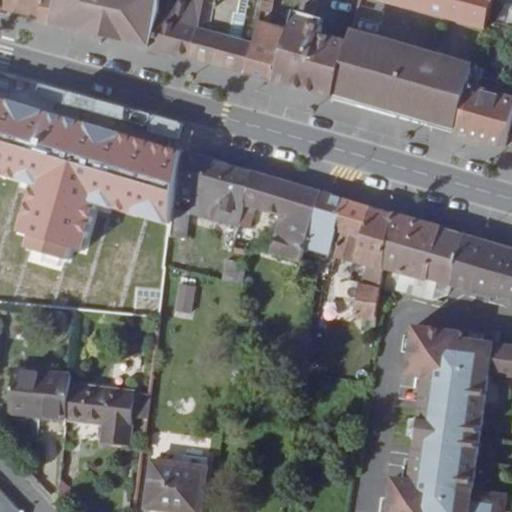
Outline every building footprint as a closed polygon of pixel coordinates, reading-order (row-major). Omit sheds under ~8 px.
[(6,0),(5,9),(39,16),(40,25),(50,27),(56,0),(6,0)] [(162,0),(56,0),(50,27),(93,37),(153,50),(161,18),(162,0)] [(220,0),(197,0),(197,3),(181,0),(162,0),(161,18),(153,50),(192,61),(202,29),(211,31),(220,0)] [(245,76),(254,45),(231,39),(235,15),(239,16),(242,0),(220,0),(211,31),(202,29),(192,61),(245,76)] [(263,0),(260,24),(254,45),(245,76),(274,84),(289,30),(270,25),(275,0),(263,0)] [(377,0),(422,12),(425,0),(377,0)] [(493,0),(425,0),(422,12),(485,29),(493,0)] [(305,56),(317,13),(295,7),(289,30),(274,84),(329,100),(344,44),(321,37),(315,59),(305,56)] [(333,101),(393,118),(412,51),(351,33),(348,46),(333,101)] [(393,118),(455,135),(473,70),(412,51),(393,118)] [(511,101),(478,91),(483,73),(473,70),(455,135),(505,149),(511,126),(511,101)] [(0,147),(14,151),(18,104),(0,98),(0,147)] [(77,122),(66,163),(137,184),(148,143),(77,122)] [(166,147),(161,178),(147,234),(172,238),(176,211),(183,153),(166,147)] [(252,173),(189,155),(185,191),(196,192),(193,213),(242,227),(247,207),(252,173)] [(282,217),(272,255),(302,263),(306,249),(322,194),(252,173),(247,207),(282,217)] [(306,249),(330,255),(336,235),(346,201),(322,194),(306,249)] [(346,201),(336,235),(342,237),(336,258),(355,263),(370,208),(346,201)] [(384,269),(394,214),(370,208),(355,263),(367,267),(362,285),(380,289),(384,269)] [(190,214),(176,211),(172,238),(186,240),(190,214)] [(458,234),(460,225),(414,211),(411,220),(458,234)] [(394,214),(384,269),(403,274),(402,292),(434,302),(440,285),(444,286),(458,234),(411,220),(394,214)] [(444,286),(468,292),(481,241),(458,234),(444,286)] [(511,301),(511,249),(481,241),(468,292),(475,294),(509,303),(510,300),(511,301)] [(227,261),(225,282),(245,285),(248,264),(227,261)] [(177,282),(173,311),(191,314),(195,285),(177,282)] [(378,305),(380,289),(362,285),(361,285),(357,318),(376,321),(378,305)] [(475,294),(468,292),(444,286),(440,285),(434,302),(450,296),(472,303),(475,294)] [(506,511),(509,497),(475,492),(492,374),(511,376),(511,347),(462,341),(463,336),(415,329),(409,377),(425,379),(412,483),(395,481),(390,511),(506,511)] [(69,420),(73,385),(73,377),(16,370),(12,414),(69,420)] [(152,396),(73,385),(69,420),(106,425),(104,445),(131,448),(135,419),(149,421),(152,396)] [(352,465),(355,439),(340,437),(336,463),(352,465)] [(148,511),(201,511),(207,469),(154,462),(148,511)] [(0,511),(21,511),(2,492),(0,495),(0,511)]
